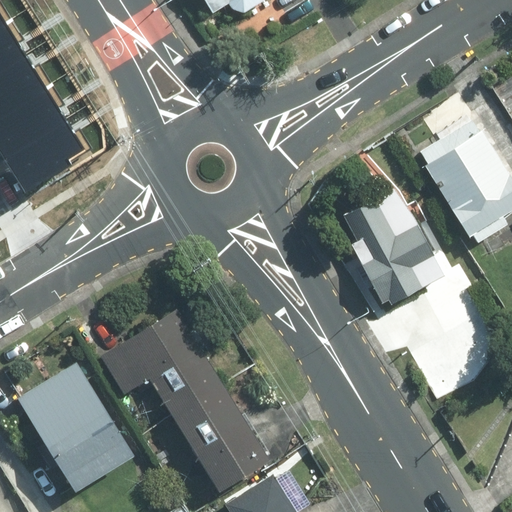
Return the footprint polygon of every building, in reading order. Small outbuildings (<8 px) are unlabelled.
[(0,8),(0,33),(11,27),(0,8)] [(11,27),(0,33),(0,76),(31,58),(11,27)] [(31,58),(0,76),(0,120),(50,89),(31,58)] [(50,89),(0,120),(0,150),(6,160),(70,120),(50,89)] [(70,120),(6,160),(25,191),(89,151),(70,120)] [(511,157),(492,123),(429,159),(470,231),(511,206),(511,157)] [(399,183),(347,211),(394,297),(449,268),(422,219),(428,216),(419,198),(410,203),(399,183)] [(470,295),(403,328),(432,387),(499,354),(470,295)] [(275,450),(180,304),(104,353),(127,389),(154,372),(225,482),(275,450)] [(80,356),(23,393),(81,484),(139,447),(80,356)] [(305,511),(276,470),(232,501),(239,511),(305,511)]
